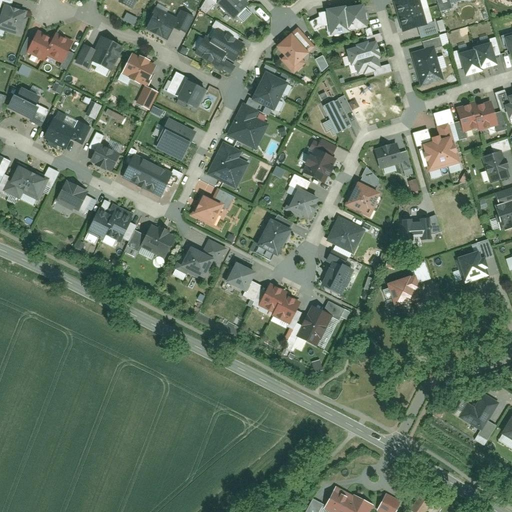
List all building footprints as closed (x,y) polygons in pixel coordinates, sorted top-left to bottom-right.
[(113,0),(112,2),(131,11),(135,0),(113,0)] [(237,0),(223,0),(217,7),(231,22),(246,8),(237,0)] [(417,0),(409,3),(395,7),(402,34),(430,26),(422,0),(417,0)] [(450,7),(447,0),(435,0),(439,15),(451,12),(450,7)] [(205,1),(199,9),(205,13),(211,5),(205,1)] [(22,17),(3,11),(0,20),(0,30),(16,35),(22,17)] [(361,11),(345,13),(348,34),(364,32),(361,11)] [(348,34),(345,13),(344,12),(326,14),(327,16),(329,29),(330,39),(348,37),(348,34)] [(175,23),(156,14),(147,33),(165,42),(171,30),(175,23)] [(179,15),(175,23),(171,30),(185,37),(192,22),(179,15)] [(329,29),(327,16),(318,18),(319,22),(309,26),(313,35),(321,30),(329,29)] [(442,20),(436,21),(438,32),(444,31),(442,20)] [(296,33),(289,39),(306,57),(313,51),(296,33)] [(241,49),(217,35),(211,45),(204,41),(194,58),(216,70),(220,63),(222,58),(232,64),(241,49)] [(71,46),(55,38),(52,43),(37,36),(27,57),(42,64),(45,58),(61,66),(71,46)] [(306,57),(289,39),(276,51),(285,61),(281,65),(293,78),(304,68),(300,64),(306,57)] [(120,52),(101,43),(94,55),(90,63),(110,73),(120,52)] [(356,54),(347,56),(351,69),(355,68),(358,78),(378,72),(375,62),(378,61),(374,47),(367,49),(367,47),(355,51),(356,54)] [(90,63),(94,55),(83,49),(75,66),(86,71),(90,63)] [(495,69),(489,49),(473,54),(473,56),(479,74),(495,69)] [(431,52),(413,57),(421,87),(440,82),(431,52)] [(479,74),(473,56),(459,60),(464,79),(479,75),(479,74)] [(144,87),(154,68),(134,57),(124,76),(144,87)] [(322,57),(315,61),(319,68),(326,64),(322,57)] [(234,70),(220,63),(216,70),(214,73),(219,75),(220,74),(229,79),(234,70)] [(177,101),(185,86),(187,83),(175,78),(166,95),(177,101)] [(284,88),(265,78),(252,103),(272,113),(284,88)] [(203,95),(185,86),(177,101),(177,102),(195,112),(203,95)] [(141,87),(135,106),(149,110),(155,91),(141,87)] [(510,101),(498,104),(500,110),(506,108),(509,118),(511,116),(511,97),(510,98),(510,101)] [(37,109),(13,98),(8,108),(31,120),(30,122),(41,127),(49,112),(38,106),(37,109)] [(95,120),(100,106),(92,102),(86,117),(95,120)] [(350,129),(336,104),(325,110),(339,135),(350,129)] [(159,116),(161,111),(150,107),(148,112),(159,116)] [(485,107),(472,111),(478,131),(479,134),(492,130),(485,107)] [(471,108),(456,113),(463,135),(478,131),(472,111),(471,108)] [(253,123),(256,116),(243,110),(227,139),(254,153),(265,130),(253,123)] [(111,111),(108,116),(120,122),(123,117),(111,111)] [(89,130),(58,114),(45,139),(65,150),(71,140),(82,146),(89,130)] [(195,134),(172,122),(158,149),(181,161),(195,134)] [(440,146),(423,151),(429,173),(458,164),(448,127),(436,130),(440,146)] [(95,152),(98,146),(103,137),(95,133),(88,148),(95,152)] [(319,137),(314,146),(330,155),(335,146),(319,137)] [(118,155),(98,146),(95,152),(90,162),(110,172),(118,155)] [(401,166),(396,147),(374,153),(379,172),(401,166)] [(247,168),(236,163),(239,156),(222,148),(207,179),(235,193),(247,168)] [(333,164),(315,155),(304,175),(323,185),(333,164)] [(483,161),(491,185),(508,179),(500,156),(483,161)] [(171,175),(134,157),(123,179),(159,198),(171,175)] [(8,167),(1,163),(0,165),(0,180),(1,181),(8,167)] [(280,178),(283,170),(274,166),(270,174),(280,178)] [(42,181),(16,168),(2,195),(18,203),(21,195),(37,203),(40,196),(46,184),(42,181)] [(367,168),(357,177),(369,189),(378,180),(367,168)] [(47,171),(42,181),(46,184),(40,196),(47,199),(58,177),(47,171)] [(293,175),(289,182),(304,189),(308,183),(293,175)] [(416,179),(408,181),(410,192),(418,190),(416,179)] [(89,198),(66,187),(58,205),(80,216),(89,198)] [(378,196),(358,187),(348,208),(368,217),(378,196)] [(470,201),(470,191),(461,190),(461,194),(465,194),(464,201),(470,201)] [(219,195),(213,207),(219,210),(226,214),(232,201),(219,195)] [(316,204),(297,195),(288,213),(307,222),(316,204)] [(213,207),(202,201),(193,218),(211,228),(219,211),(219,210),(213,207)] [(511,204),(496,209),(502,230),(511,226),(511,204)] [(112,217),(99,211),(89,232),(103,239),(105,234),(120,241),(130,219),(115,212),(112,217)] [(431,239),(430,219),(418,220),(418,222),(410,222),(411,238),(419,237),(419,240),(431,239)] [(362,232),(339,221),(329,242),(351,253),(362,232)] [(269,225),(257,250),(276,260),(289,235),(269,225)] [(156,234),(150,231),(140,251),(163,262),(173,242),(166,239),(167,237),(157,231),(156,234)] [(211,263),(210,264),(217,268),(224,254),(207,245),(200,258),(211,263)] [(200,258),(189,253),(181,271),(202,281),(210,264),(211,263),(200,258)] [(477,257),(459,263),(465,283),(484,277),(477,257)] [(351,273),(331,264),(320,288),(340,297),(351,273)] [(235,269),(227,286),(244,295),(252,277),(235,269)] [(412,281),(389,289),(396,309),(419,302),(412,281)] [(261,307),(275,314),(283,297),(285,294),(270,287),(261,307)] [(298,304),(283,297),(275,314),(273,318),(288,325),(298,304)] [(330,317),(311,308),(296,337),(316,346),(330,317)] [(474,388),(456,416),(479,431),(485,421),(497,403),(474,388)] [(511,416),(498,436),(511,444),(511,416)] [(496,427),(485,421),(476,437),(486,443),(496,427)] [(368,511),(372,505),(335,485),(322,509),(326,511),(368,511)] [(395,511),(401,501),(385,493),(375,511),(376,511),(395,511)] [(420,493),(409,510),(412,511),(425,511),(432,501),(420,493)] [(318,511),(323,504),(312,498),(304,511),(318,511)]
